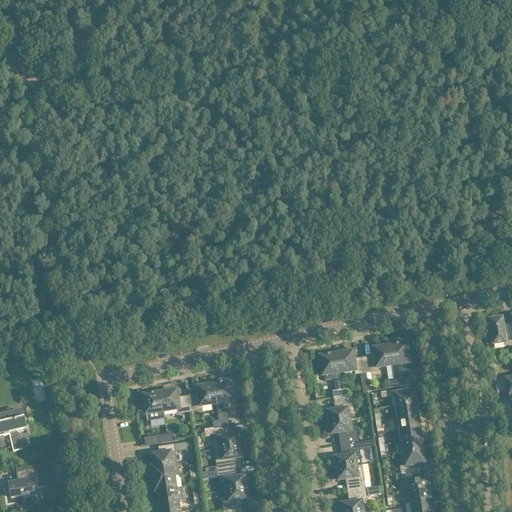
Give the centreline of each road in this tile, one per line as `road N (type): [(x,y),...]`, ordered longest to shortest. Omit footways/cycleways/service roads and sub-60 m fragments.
road 1 (residential): [(250,345),(114,377),(105,387),(124,511)]
road 2 (residential): [(320,511),(293,334)]
road 3 (residential): [(250,345),(277,511)]
road 4 (residential): [(429,308),(293,334)]
road 5 (track): [(127,0),(65,82),(32,79)]
road 6 (residential): [(463,300),(478,421)]
road 7 (residential): [(449,427),(429,308)]
